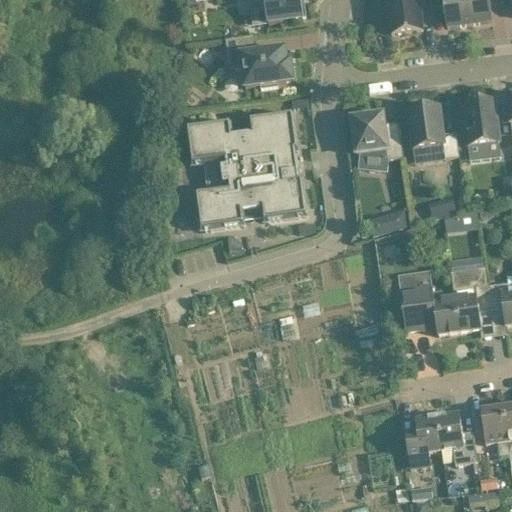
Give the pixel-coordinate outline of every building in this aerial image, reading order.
[(249,0),(251,14),(268,12),(270,28),(304,23),(304,21),(307,21),(305,5),(302,5),(301,0),(249,0)] [(419,0),(387,0),(392,38),(424,34),(419,0)] [(470,28),(466,0),(443,0),(448,31),(470,28)] [(466,0),(470,28),(493,25),(489,0),(466,0)] [(227,26),(229,40),(244,38),(243,24),(227,26)] [(279,87),(295,85),(293,64),(289,65),(287,52),(256,56),(254,40),(227,44),(231,74),(243,72),(246,92),(261,90),(262,93),(279,91),(279,87)] [(495,104),(492,104),(492,102),(478,104),(479,106),(464,108),(469,149),(500,146),(495,104)] [(411,115),(408,115),(413,153),(444,149),(446,163),(460,161),(457,137),(446,139),(442,111),(426,113),(425,108),(410,110),(411,115)] [(384,118),(355,122),(358,142),(355,142),(357,156),(359,155),(360,158),(387,155),(388,164),(404,162),(399,127),(386,128),(384,118)] [(231,128),(189,133),(194,169),(227,164),(228,170),(222,171),(225,189),(231,188),(231,194),(198,199),(203,234),(245,229),(243,216),(264,213),(265,226),(307,220),(303,184),(300,185),(296,155),(298,154),(294,119),(252,125),(253,138),(233,141),(231,128)] [(507,200),(511,198),(511,180),(503,182),(506,200),(507,200)] [(444,205),(449,221),(458,218),(453,202),(444,205)] [(481,223),(494,221),(493,213),(480,214),(481,223)] [(386,219),(391,236),(409,231),(404,214),(386,219)] [(446,224),(447,238),(458,236),(456,221),(446,224)] [(456,300),(460,336),(482,334),(480,314),(491,313),(488,289),(486,271),(452,275),(455,300),(456,300)] [(488,289),(491,313),(503,311),(506,330),(511,329),(511,295),(511,296),(509,286),(489,289),(488,289)] [(455,300),(442,302),(441,294),(434,295),(433,292),(401,297),(407,336),(437,332),(438,339),(460,336),(456,300),(455,300)] [(510,458),(504,409),(503,409),(503,411),(482,414),(486,449),(499,447),(501,459),(510,458)] [(466,459),(463,437),(460,417),(438,420),(443,456),(457,454),(458,460),(466,459)] [(429,458),(443,456),(438,420),(416,423),(419,443),(407,444),(410,466),(430,463),(429,458)] [(482,495),(499,492),(498,481),(481,484),(482,495)] [(432,490),(411,493),(413,504),(433,501),(432,490)] [(499,497),(485,498),(486,511),(492,511),(500,511),(499,497)]
